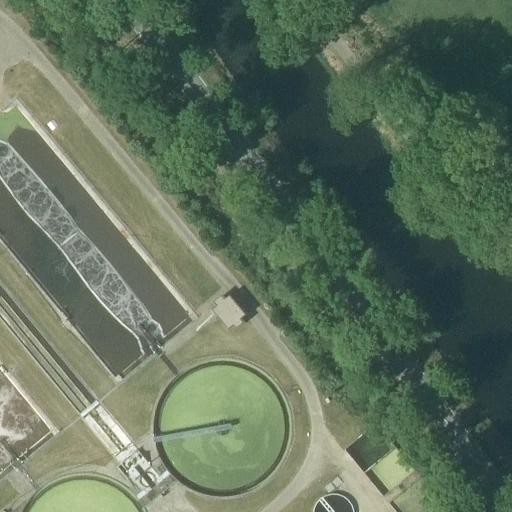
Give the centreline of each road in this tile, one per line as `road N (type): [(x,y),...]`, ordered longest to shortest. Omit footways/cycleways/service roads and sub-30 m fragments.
road 1 (secondary): [(511,511),(124,0)]
road 2 (unclassified): [(511,222),(431,164),(306,0)]
